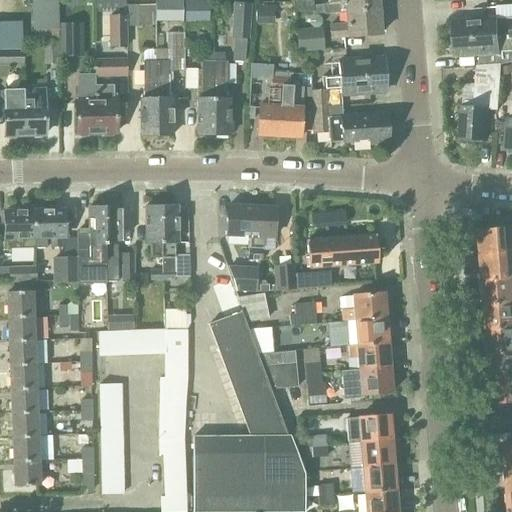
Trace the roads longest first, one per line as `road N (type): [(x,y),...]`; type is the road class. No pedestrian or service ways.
road 1 (residential): [(0,173),(274,173),(421,183)]
road 2 (residential): [(447,511),(421,183)]
road 3 (residential): [(421,183),(410,0)]
